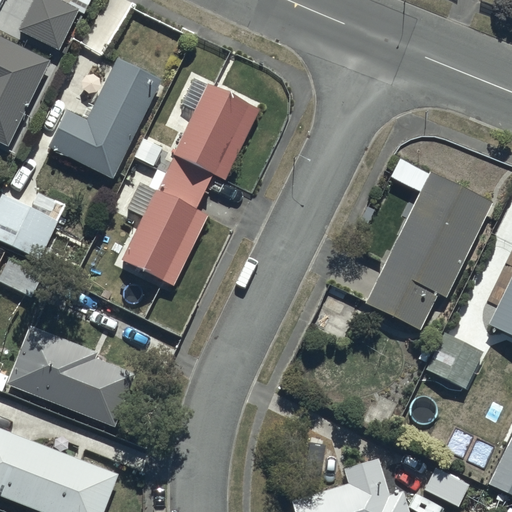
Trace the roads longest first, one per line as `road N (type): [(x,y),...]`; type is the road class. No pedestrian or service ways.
road 1 (residential): [(378,39),(216,398),(200,511)]
road 2 (tertiary): [(511,92),(378,39)]
